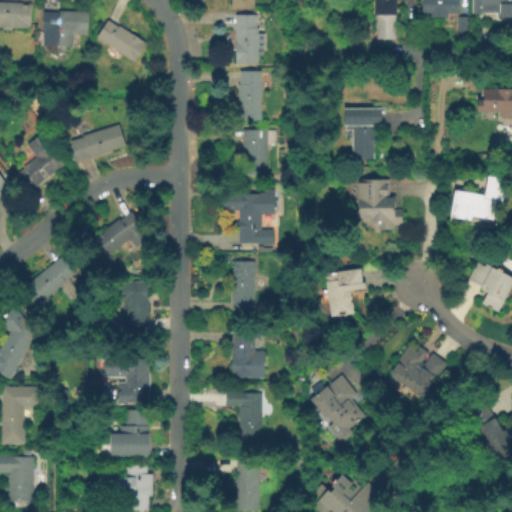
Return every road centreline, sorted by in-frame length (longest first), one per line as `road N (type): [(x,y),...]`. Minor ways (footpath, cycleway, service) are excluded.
road 1 (residential): [(153,0),(173,28),(179,67),(179,511)]
road 2 (residential): [(178,177),(101,186),(0,264)]
road 3 (residential): [(511,360),(442,320),(417,284)]
